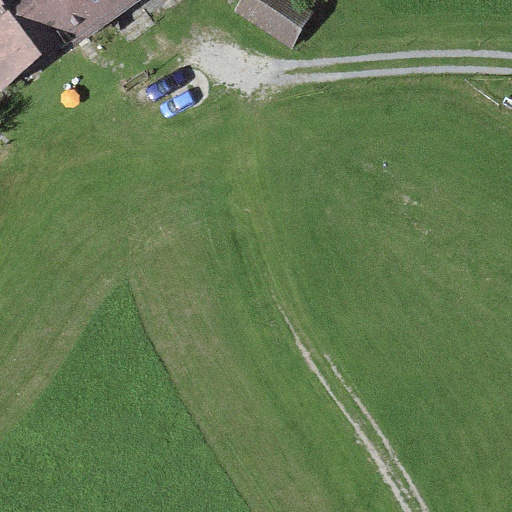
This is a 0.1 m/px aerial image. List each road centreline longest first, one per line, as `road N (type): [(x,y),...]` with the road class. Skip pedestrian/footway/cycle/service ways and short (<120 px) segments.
road 1 (track): [(417,511),(276,322),(247,244),(243,182),(281,75)]
road 2 (track): [(511,64),(315,67),(281,75),(159,46)]
